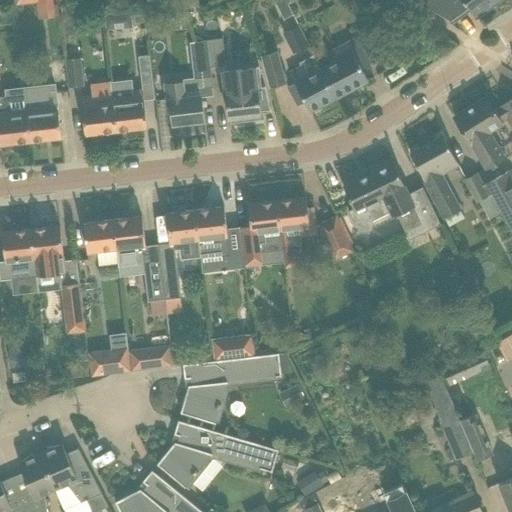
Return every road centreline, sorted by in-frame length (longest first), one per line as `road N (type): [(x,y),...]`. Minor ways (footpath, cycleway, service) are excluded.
road 1 (residential): [(0,190),(339,147),(511,32)]
road 2 (residential): [(0,426),(64,406),(106,406),(126,415)]
